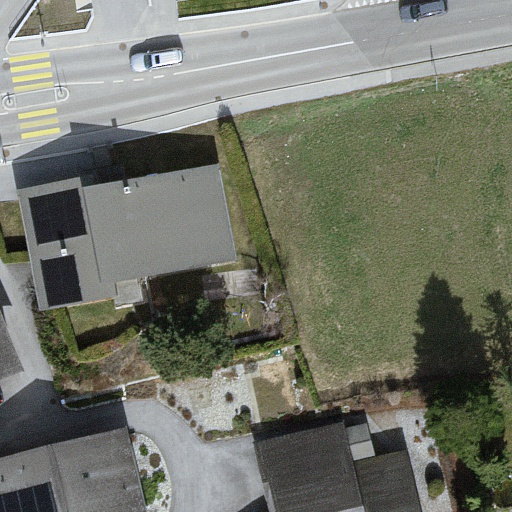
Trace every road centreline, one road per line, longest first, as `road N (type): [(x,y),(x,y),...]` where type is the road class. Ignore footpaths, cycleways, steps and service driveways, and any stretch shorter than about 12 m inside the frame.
road 1 (tertiary): [(160,75),(430,30)]
road 2 (tertiary): [(0,120),(160,75)]
road 3 (tertiary): [(160,75),(0,86)]
